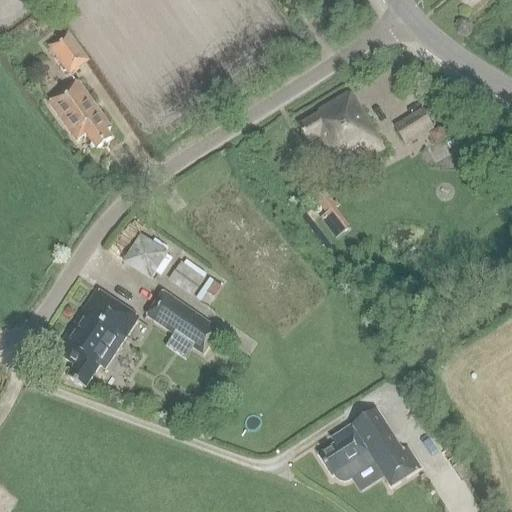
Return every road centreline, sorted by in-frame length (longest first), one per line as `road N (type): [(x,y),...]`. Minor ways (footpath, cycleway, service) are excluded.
road 1 (unclassified): [(18,342),(38,329),(120,208),(162,171),(408,18)]
road 2 (tertiary): [(408,18),(439,48),(511,92)]
